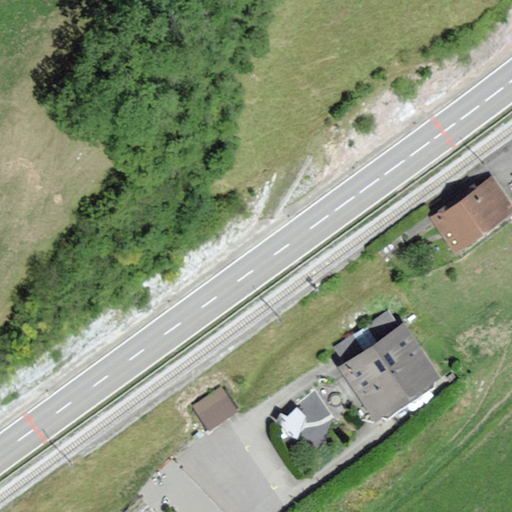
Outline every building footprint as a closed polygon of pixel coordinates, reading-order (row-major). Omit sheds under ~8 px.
[(511,209),(511,201),(497,179),(445,214),(464,242),(511,209)] [(344,357),(402,324),(391,306),(333,339),(344,357)] [(443,378),(406,324),(339,369),(375,423),(443,378)] [(210,426),(239,406),(220,379),(192,399),(210,426)] [(315,390),(283,411),(303,443),(336,422),(315,390)]
